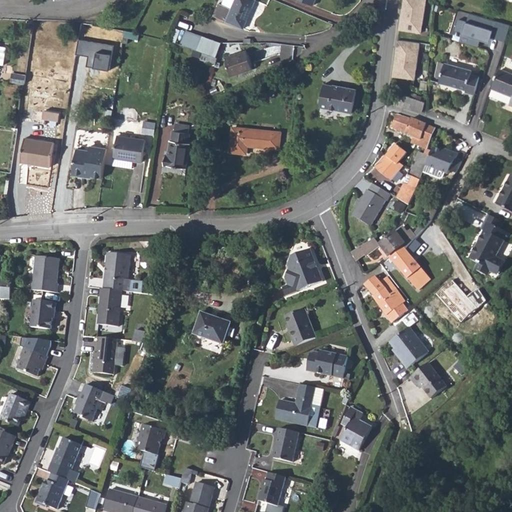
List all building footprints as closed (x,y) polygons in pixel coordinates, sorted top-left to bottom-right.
[(218,4),(214,17),(244,29),(256,0),(254,0),(224,0),(222,6),(218,4)] [(424,0),(402,0),(400,17),(402,17),(400,29),(420,32),(424,0)] [(459,32),(456,41),(478,47),(481,40),(484,28),(493,31),(491,37),(506,42),(511,26),(465,13),(463,22),(454,19),(451,30),(459,32)] [(484,28),(481,40),(489,43),(491,37),(493,31),(484,28)] [(138,33),(126,31),(124,39),(136,41),(138,34),(138,33)] [(186,33),(182,45),(190,48),(194,36),(186,33)] [(194,36),(190,48),(203,53),(217,57),(221,45),(194,36)] [(110,71),(114,46),(78,40),(76,55),(88,57),(86,68),(110,71)] [(419,42),(397,40),(394,62),(396,62),(395,77),(415,79),(419,42)] [(246,51),(224,58),(230,77),(251,71),(251,69),(246,51)] [(203,53),(201,60),(216,65),(218,58),(217,57),(203,53)] [(446,61),(441,80),(467,87),(467,88),(467,90),(476,92),(481,75),(472,72),(473,69),(446,61)] [(511,72),(501,68),(493,88),(511,95),(511,100),(510,105),(511,105),(511,72)] [(11,74),(10,84),(23,85),(25,76),(11,74)] [(324,85),(318,107),(349,116),(355,92),(332,86),(332,87),(324,85)] [(405,95),(402,106),(422,112),(425,101),(405,95)] [(57,114),(42,112),(40,120),(56,122),(57,114)] [(397,112),(392,126),(413,135),(421,138),(419,142),(427,145),(434,125),(397,112)] [(177,125),(176,132),(188,134),(189,127),(177,125)] [(281,133),(234,127),(231,150),(247,152),(247,144),(279,148),(281,133)] [(188,134),(176,132),(173,132),(171,141),(170,141),(167,157),(166,157),(164,166),(186,169),(190,144),(187,144),(188,134)] [(413,135),(411,141),(427,147),(427,145),(419,142),(421,138),(413,135)] [(145,141),(117,137),(113,159),(127,161),(142,163),(145,141)] [(22,140),(19,163),(49,168),(52,145),(22,140)] [(406,151),(395,143),(376,168),(392,181),(404,164),(400,160),(406,151)] [(91,175),(102,177),(106,149),(90,146),(89,151),(77,149),(72,174),(84,176),(85,173),(91,174),(91,175)] [(412,168),(410,175),(413,176),(420,180),(426,165),(432,149),(427,147),(425,153),(423,153),(419,151),(415,160),(412,168)] [(432,149),(426,165),(423,171),(436,177),(440,176),(442,172),(446,174),(448,170),(455,159),(458,154),(450,151),(449,153),(433,147),(432,149)] [(455,159),(448,170),(455,172),(461,162),(455,159)] [(511,174),(510,174),(496,203),(511,211),(511,174)] [(405,183),(396,197),(409,205),(420,180),(413,176),(408,184),(405,183)] [(391,194),(373,182),(369,189),(368,189),(353,213),(352,214),(371,225),(386,200),(387,200),(391,194)] [(421,216),(429,220),(430,219),(434,211),(426,206),(421,216)] [(486,214),(479,228),(481,230),(486,221),(499,228),(502,222),(486,214)] [(486,221),(481,230),(483,230),(469,258),(470,259),(479,263),(475,269),(486,274),(489,268),(492,270),(497,260),(494,258),(496,254),(503,241),(506,242),(510,233),(499,228),(486,221)] [(393,234),(380,244),(381,245),(390,257),(403,246),(407,251),(418,236),(422,230),(418,227),(415,230),(412,234),(409,230),(405,225),(393,234)] [(375,237),(359,247),(366,255),(381,245),(380,244),(375,237)] [(403,246),(390,257),(418,290),(430,280),(407,251),(403,246)] [(366,255),(359,247),(351,252),(357,261),(366,255)] [(287,286),(281,289),(285,297),(322,282),(318,271),(314,270),(312,266),(314,262),(309,250),(290,258),(286,266),(288,271),(286,271),(284,278),(287,286)] [(416,256),(424,266),(429,262),(420,253),(416,256)] [(489,268),(486,274),(488,275),(490,272),(497,275),(505,258),(496,254),(494,258),(497,260),(492,270),(489,268)] [(107,274),(105,290),(124,292),(132,293),(143,294),(144,284),(133,283),(133,282),(130,281),(133,258),(109,255),(107,269),(108,270),(109,272),(109,273),(107,274)] [(35,258),(32,291),(57,294),(58,286),(57,285),(58,273),(56,273),(56,270),(57,268),(59,267),(59,261),(35,258)] [(376,275),(365,284),(375,296),(385,288),(390,296),(397,291),(392,284),(387,276),(381,281),(376,275)] [(452,280),(436,293),(461,321),(486,302),(476,289),(467,297),(452,280)] [(10,289),(0,288),(0,293),(0,299),(9,300),(10,289)] [(375,296),(374,297),(392,322),(407,311),(402,304),(405,302),(397,291),(390,296),(385,288),(375,296)] [(103,313),(101,313),(99,326),(119,328),(124,292),(105,290),(102,290),(101,298),(103,298),(102,307),(104,308),(103,313)] [(34,302),(32,328),(51,330),(53,313),(54,313),(55,304),(34,302)] [(284,317),(287,325),(290,330),(288,331),(294,346),(315,338),(303,309),(284,317)] [(200,312),(192,334),(221,344),(229,322),(200,312)] [(412,313),(403,320),(408,327),(418,320),(412,313)] [(409,327),(390,340),(395,347),(398,351),(396,352),(407,367),(428,352),(409,327)] [(143,332),(133,331),(132,342),(142,343),(143,332)] [(116,339),(98,337),(96,353),(92,352),(91,362),(92,363),(91,372),(113,374),(116,339)] [(22,359),(17,369),(37,377),(42,364),(44,365),(51,348),(51,340),(24,339),(20,356),(22,359)] [(305,371),(323,375),(323,373),(328,374),(328,376),(341,379),(346,358),(318,351),(318,354),(313,353),(309,354),(305,371)] [(464,359),(454,368),(463,377),(468,370),(471,365),(464,359)] [(428,363),(409,376),(414,384),(418,382),(421,387),(422,387),(430,397),(445,386),(428,363)] [(79,400),(74,412),(83,416),(83,418),(92,422),(97,409),(102,411),(105,402),(101,400),(104,392),(86,385),(82,393),(81,392),(78,400),(79,400)] [(278,401),(274,419),(314,428),(319,407),(311,405),(315,389),(298,385),(294,405),(278,401)] [(311,405),(319,407),(322,390),(315,389),(311,405)] [(16,426),(19,416),(22,410),(25,411),(29,402),(11,395),(1,420),(16,426)] [(349,408),(342,424),(348,427),(342,441),(361,449),(371,425),(359,420),(362,413),(349,408)] [(144,425),(137,449),(158,455),(163,439),(164,439),(166,431),(144,425)] [(277,429),(274,445),(275,445),(274,450),(272,458),(291,463),(298,434),(277,429)] [(16,437),(0,430),(0,465),(2,466),(7,453),(9,453),(16,437)] [(82,445),(64,437),(57,455),(55,454),(48,471),(52,473),(70,480),(76,483),(80,473),(72,469),(82,445)] [(185,467),(181,481),(189,483),(193,469),(185,467)] [(284,477),(266,472),(264,480),(262,480),(256,500),(267,503),(264,511),(265,511),(281,511),(282,506),(276,505),(284,477)] [(41,493),(38,494),(35,502),(45,507),(46,504),(58,509),(70,480),(52,473),(48,480),(46,479),(42,488),(43,489),(41,493)] [(187,502),(184,511),(207,511),(215,486),(196,481),(190,502),(187,502)] [(133,511),(138,498),(110,489),(104,510),(111,511),(133,511)] [(138,498),(133,511),(164,511),(166,506),(138,498)]
